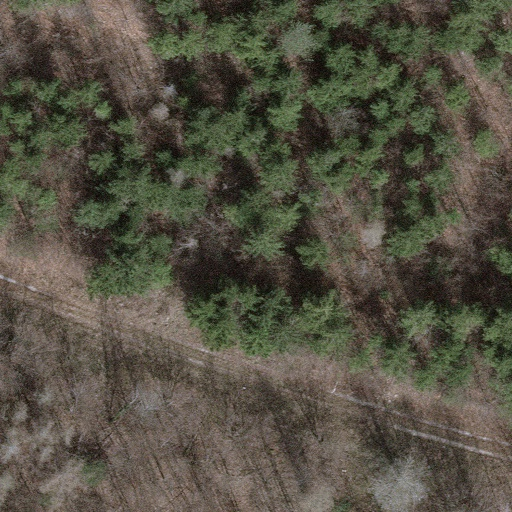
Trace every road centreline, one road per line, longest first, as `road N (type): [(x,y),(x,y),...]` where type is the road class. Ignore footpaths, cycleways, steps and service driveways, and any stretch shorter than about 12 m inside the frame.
road 1 (track): [(0,279),(511,437)]
road 2 (track): [(511,294),(361,285),(105,315)]
